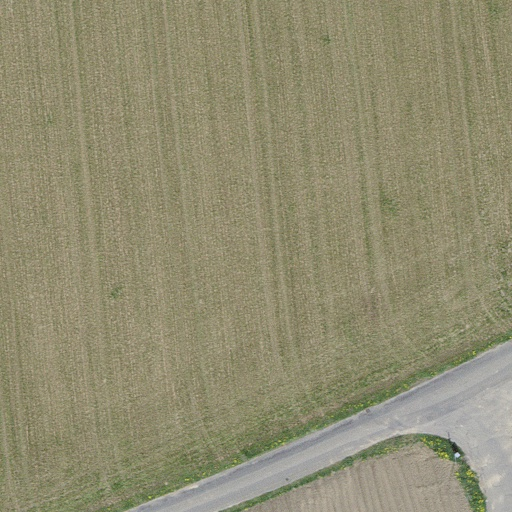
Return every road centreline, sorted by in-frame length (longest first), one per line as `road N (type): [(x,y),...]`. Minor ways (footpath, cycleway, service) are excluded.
road 1 (unclassified): [(475,381),(170,511)]
road 2 (unclassified): [(475,381),(508,511)]
